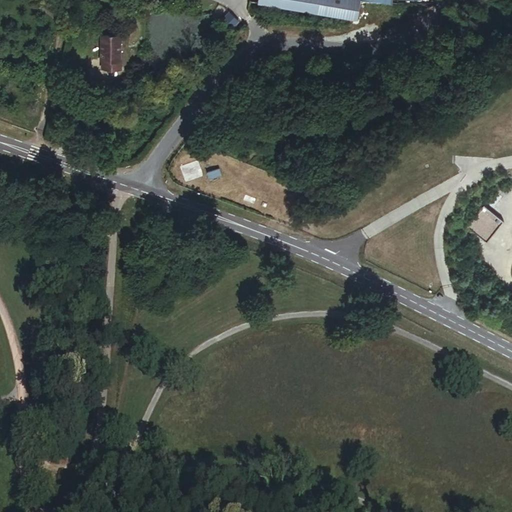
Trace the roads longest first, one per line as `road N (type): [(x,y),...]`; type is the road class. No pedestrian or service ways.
road 1 (tertiary): [(141,190),(275,238),(511,351)]
road 2 (unclassified): [(141,190),(233,65),(285,47),(382,49),(417,35),(454,0)]
road 3 (tertiary): [(0,145),(141,190)]
